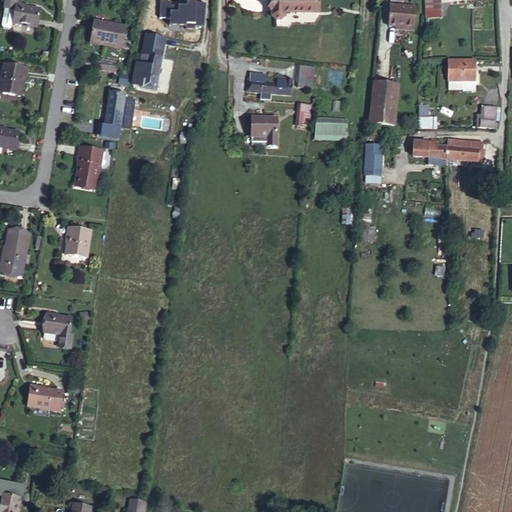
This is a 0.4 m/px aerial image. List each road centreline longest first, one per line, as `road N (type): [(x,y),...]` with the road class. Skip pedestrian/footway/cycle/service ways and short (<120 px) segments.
road 1 (residential): [(0,195),(28,199),(43,186),(70,0)]
road 2 (residential): [(503,0),(500,147)]
